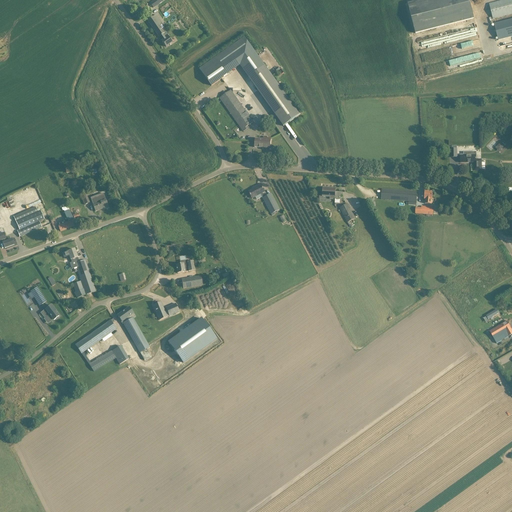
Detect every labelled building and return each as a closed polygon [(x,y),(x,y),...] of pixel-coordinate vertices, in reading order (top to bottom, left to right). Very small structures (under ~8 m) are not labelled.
[(164,0),(154,0),(150,3),(153,8),(164,0)] [(414,33),(473,19),(468,0),(423,0),(407,4),(414,33)] [(511,0),(504,0),(489,4),(493,20),(511,14),(511,0)] [(166,47),(170,44),(172,42),(167,36),(168,35),(166,32),(164,33),(159,26),(162,24),(156,15),(148,21),(159,37),(162,35),(165,39),(162,41),(166,47)] [(511,19),(494,24),(498,40),(511,36),(511,19)] [(249,78),(265,66),(244,36),(217,57),(229,74),(239,65),(249,78)] [(212,86),(229,74),(217,57),(200,69),(212,86)] [(265,66),(249,78),(284,126),(288,123),(300,115),(265,66)] [(251,117),(248,113),(231,90),(224,95),(220,98),(240,126),(242,130),(249,126),(254,122),(251,117)] [(499,143),(495,147),(500,153),(506,147),(503,144),(506,141),(498,133),(492,140),(494,138),(499,143)] [(263,140),(260,139),(255,139),(255,148),(270,148),(271,143),(271,138),(264,137),(263,140)] [(464,155),(461,155),(461,158),(461,163),(466,163),(474,162),(474,171),(482,171),(481,160),(476,160),(476,157),(476,156),(476,154),(470,155),(470,152),(464,152),(464,155)] [(257,200),(262,197),(272,216),(275,215),(274,213),(280,210),(273,198),(271,194),(265,197),(263,193),(265,192),(261,184),(253,188),(254,189),(248,191),(251,196),(252,199),(255,197),(257,200)] [(342,193),(336,192),(336,189),(323,188),(323,197),(330,197),(330,200),(335,200),(341,200),(342,193)] [(416,202),(417,197),(417,192),(382,190),(381,195),(381,199),(416,202)] [(425,191),(424,196),(424,199),(425,199),(425,203),(432,204),(432,197),(433,192),(425,191)] [(96,202),(93,204),(93,205),(94,207),(96,211),(99,210),(101,209),(102,209),(108,207),(106,202),(105,199),(105,198),(103,194),(94,197),(96,201),(96,202)] [(348,223),(351,221),(355,219),(347,204),(340,208),(348,223)] [(421,206),(421,214),(433,215),(434,207),(421,206)] [(17,231),(20,237),(42,227),(40,222),(44,220),(41,211),(38,212),(36,207),(13,217),(19,230),(17,231)] [(80,216),(74,218),(77,224),(82,222),(80,217),(80,216)] [(67,221),(58,226),(58,227),(60,232),(77,224),(74,218),(73,219),(72,219),(68,221),(67,221)] [(7,241),(4,233),(0,234),(0,240),(3,240),(4,241),(2,242),(5,248),(8,247),(8,249),(17,245),(15,239),(7,241)] [(77,271),(81,282),(84,289),(83,289),(81,281),(73,284),(75,292),(74,293),(77,298),(96,292),(85,260),(79,262),(77,258),(81,256),(80,253),(76,254),(75,249),(68,252),(69,254),(66,255),(65,254),(62,255),(64,259),(70,257),(72,263),(75,261),(77,267),(76,268),(74,269),(75,272),(77,271)] [(181,264),(176,265),(177,273),(185,272),(188,272),(195,270),(193,261),(187,262),(187,260),(180,262),(181,264)] [(181,279),(183,288),(202,285),(201,276),(181,279)] [(30,292),(39,306),(46,302),(37,288),(30,292)] [(176,304),(164,309),(161,303),(153,306),(159,320),(179,312),(176,304)] [(58,314),(53,308),(51,306),(49,307),(48,307),(41,313),(45,319),(47,317),(51,322),(54,320),(59,316),(57,315),(58,314)] [(147,351),(151,348),(150,346),(149,347),(133,318),(136,317),(129,307),(117,316),(121,322),(122,325),(123,324),(139,353),(140,353),(144,360),(151,357),(147,351)] [(497,309),(486,315),(488,319),(499,313),(497,309)] [(216,339),(201,319),(169,342),(183,363),(216,339)] [(113,325),(112,324),(110,321),(76,345),(78,349),(81,354),(90,348),(104,338),(111,333),(116,329),(113,325)] [(511,330),(506,321),(489,331),(496,343),(508,336),(508,337),(511,334),(511,330)] [(129,360),(121,346),(112,352),(115,359),(119,365),(129,360)]
